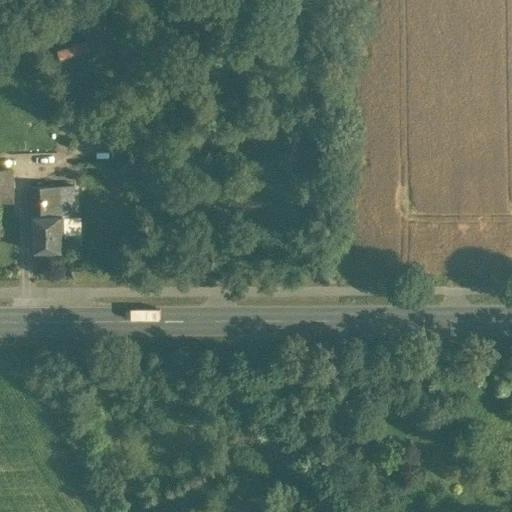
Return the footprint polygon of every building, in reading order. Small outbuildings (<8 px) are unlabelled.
[(67,54),(90,49),(88,40),(65,45),(67,54)] [(132,159),(112,164),(114,177),(135,173),(132,159)] [(12,169),(0,169),(0,194),(13,194),(12,169)] [(64,185),(31,185),(32,249),(65,249),(65,243),(64,216),(64,185)] [(81,216),(64,216),(65,243),(81,243),(81,216)]
